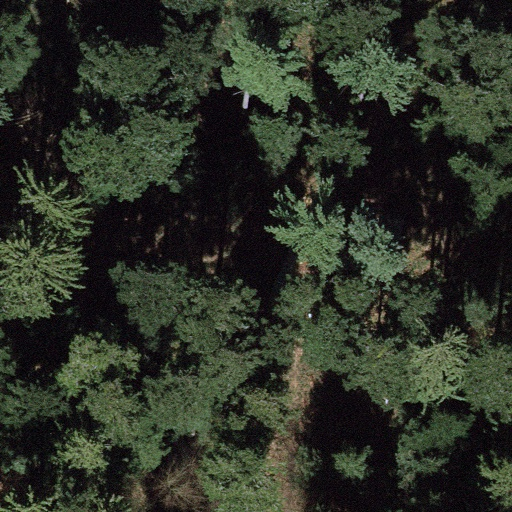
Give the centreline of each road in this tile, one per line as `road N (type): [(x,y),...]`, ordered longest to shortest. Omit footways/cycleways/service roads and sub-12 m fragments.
road 1 (track): [(377,0),(210,494),(222,511)]
road 2 (track): [(0,158),(210,494)]
